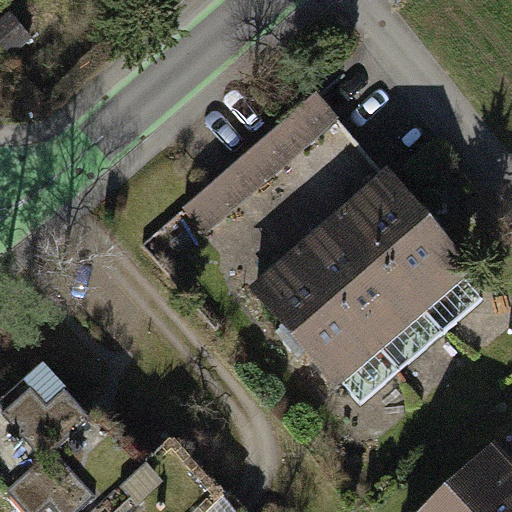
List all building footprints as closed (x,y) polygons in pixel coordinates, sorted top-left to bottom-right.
[(191,262),(343,114),(316,85),(163,234),(191,262)] [(317,216),(383,172),(348,120),(315,142),(334,169),(300,191),(317,216)] [(391,170),(342,209),(425,314),(475,274),(391,170)] [(298,245),(381,349),(425,314),(342,209),(298,245)] [(381,349),(298,245),(256,278),(340,382),(381,349)] [(44,372),(0,414),(0,486),(24,511),(200,511),(221,492),(188,457),(169,476),(132,438),(120,450),(44,372)] [(511,511),(511,460),(495,443),(423,511),(511,511)]
